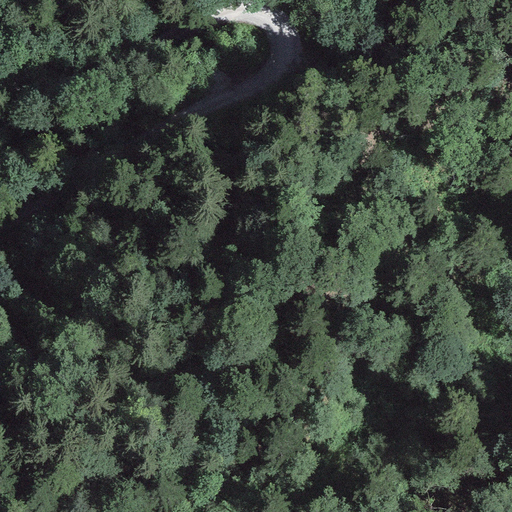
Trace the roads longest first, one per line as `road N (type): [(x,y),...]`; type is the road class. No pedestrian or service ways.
road 1 (track): [(279,72),(283,39),(260,21),(224,12),(63,76),(0,80)]
road 2 (track): [(0,223),(211,98),(279,72)]
